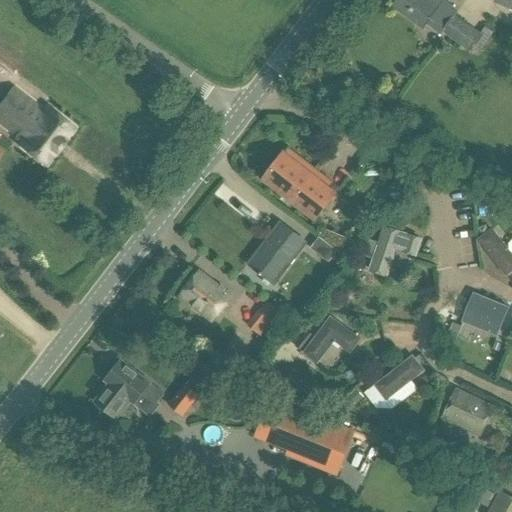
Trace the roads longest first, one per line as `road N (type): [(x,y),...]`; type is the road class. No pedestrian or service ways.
road 1 (tertiary): [(0,419),(239,115)]
road 2 (unclassified): [(239,115),(71,0)]
road 3 (tertiary): [(239,115),(327,0)]
